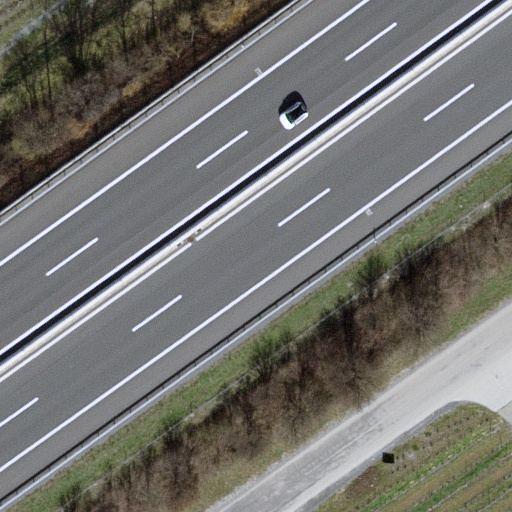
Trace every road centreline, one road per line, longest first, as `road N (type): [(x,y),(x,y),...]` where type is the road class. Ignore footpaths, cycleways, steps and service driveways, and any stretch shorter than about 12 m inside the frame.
road 1 (motorway): [(0,424),(511,56)]
road 2 (motorway): [(424,0),(0,304)]
road 3 (unclassified): [(511,332),(255,511)]
